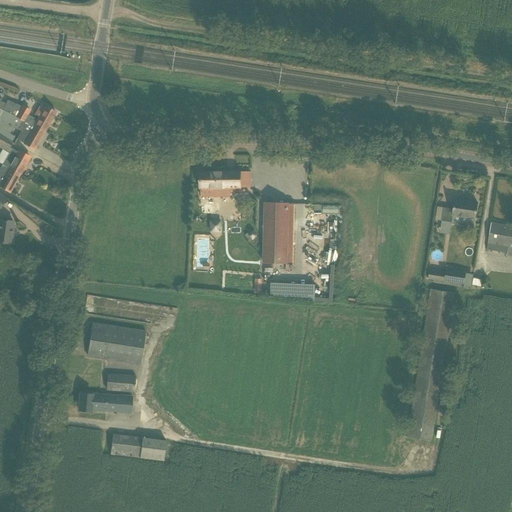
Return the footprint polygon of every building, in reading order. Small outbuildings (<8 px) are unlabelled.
[(6,104),(2,110),(4,111),(11,115),(16,104),(7,100),(6,104)] [(22,107),(16,117),(34,126),(44,132),(56,113),(45,106),(43,110),(40,108),(38,107),(34,114),(38,117),(37,120),(27,114),(30,110),(22,106),(22,107)] [(0,118),(0,135),(7,139),(10,134),(13,127),(21,131),(16,139),(26,145),(34,150),(44,132),(34,126),(16,117),(11,115),(4,111),(0,118)] [(0,148),(8,153),(11,148),(10,147),(12,143),(11,142),(7,139),(0,135),(0,148)] [(8,153),(2,164),(9,168),(20,174),(30,158),(21,153),(18,151),(17,152),(11,148),(8,153)] [(0,186),(10,192),(20,174),(9,168),(2,164),(0,167),(0,186)] [(240,172),(200,172),(200,197),(230,197),(230,193),(240,193),(240,172)] [(454,209),(444,208),(442,221),(451,222),(451,224),(459,225),(473,227),(475,219),(478,203),(455,199),(454,209)] [(263,263),(293,264),(295,203),(265,202),(263,263)] [(0,241),(11,244),(12,236),(11,236),(13,222),(0,219),(0,241)] [(222,219),(211,220),(211,231),(222,231),(222,219)] [(490,233),(487,250),(497,251),(508,253),(509,247),(511,247),(511,226),(491,223),(490,233)] [(463,289),(471,291),(474,274),(447,270),(446,274),(430,271),(429,278),(434,278),(433,283),(463,287),(463,289)] [(315,284),(270,282),(270,297),(314,299),(315,284)] [(408,437),(432,441),(455,293),(431,289),(408,437)] [(87,356),(141,364),(146,332),(92,323),(87,356)] [(106,390),(134,392),(135,376),(107,374),(106,390)] [(90,409),(131,412),(133,397),(121,396),(121,397),(91,394),(81,394),(79,410),(89,411),(90,411),(90,409)] [(110,454),(163,461),(166,441),(112,434),(110,454)]
